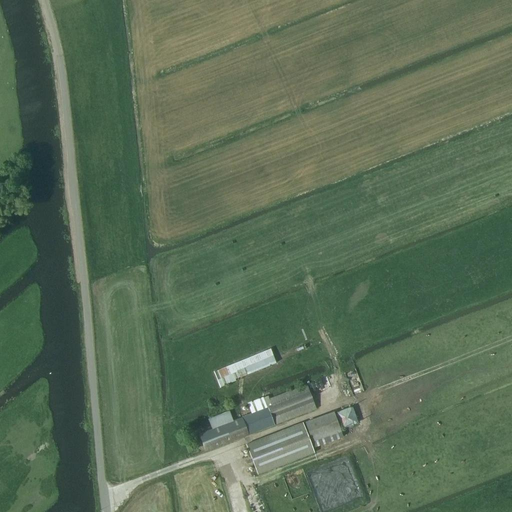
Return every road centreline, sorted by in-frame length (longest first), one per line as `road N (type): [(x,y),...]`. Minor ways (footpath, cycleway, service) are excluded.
road 1 (unclassified): [(105,511),(60,62),(44,0)]
road 2 (track): [(111,511),(144,480),(511,336)]
